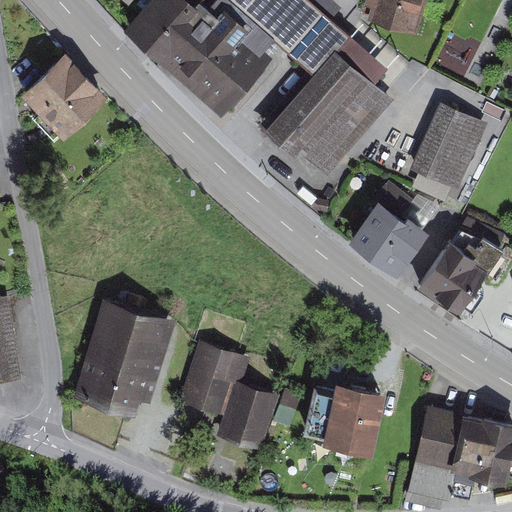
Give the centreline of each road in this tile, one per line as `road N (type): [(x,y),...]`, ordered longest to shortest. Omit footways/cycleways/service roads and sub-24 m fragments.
road 1 (secondary): [(56,0),(247,194),(403,317),(511,384)]
road 2 (residential): [(45,440),(51,355),(0,61)]
road 3 (residential): [(45,440),(219,511)]
